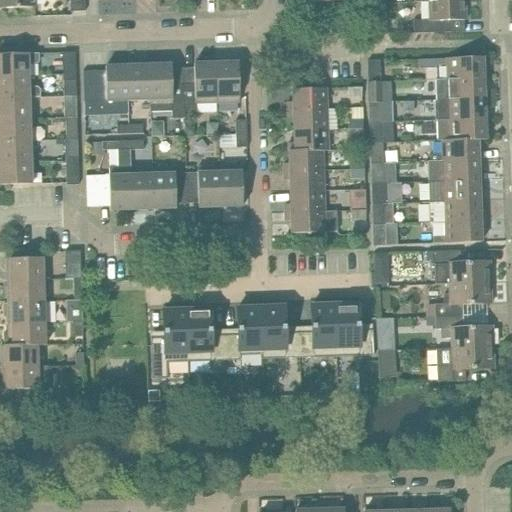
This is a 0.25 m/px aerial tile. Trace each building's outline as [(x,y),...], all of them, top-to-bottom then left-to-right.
[(34,0),(0,0),(0,8),(35,7),(34,0)] [(69,0),(70,12),(85,11),(84,0),(69,0)] [(465,1),(427,2),(428,21),(412,22),(412,34),(451,32),(450,21),(465,20),(465,1)] [(63,82),(75,82),(74,53),(62,53),(63,82)] [(0,78),(28,77),(27,54),(0,54),(0,78)] [(447,81),(487,79),(487,72),(483,72),(483,57),(463,58),(418,59),(418,69),(435,69),(435,67),(447,67),(447,81)] [(368,84),(380,83),(380,61),(367,61),(368,84)] [(215,63),(217,103),(239,102),(238,62),(215,63)] [(193,68),(182,68),(184,107),(195,107),(195,103),(217,103),(215,63),(193,64),(193,68)] [(184,107),(182,68),(171,69),(171,64),(149,65),(150,112),(172,111),(173,119),(184,119),(184,107)] [(150,112),(149,65),(127,66),(128,101),(149,100),(150,112)] [(105,71),(94,71),(95,102),(106,102),(106,108),(112,113),(128,113),(128,101),(127,66),(105,66),(105,71)] [(95,102),(94,71),(82,71),(83,102),(95,102)] [(28,88),(28,77),(0,78),(0,99),(29,99),(39,99),(39,91),(36,88),(28,88)] [(487,79),(447,81),(435,81),(436,102),(484,100),(483,84),(488,84),(487,79)] [(76,98),(75,82),(63,82),(63,98),(76,98)] [(381,98),(380,83),(368,84),(368,99),(381,98)] [(287,110),(326,109),(326,88),(292,89),(293,102),(287,102),(287,110)] [(360,98),(360,88),(346,89),(346,98),(360,98)] [(76,118),(76,98),(63,98),(64,119),(76,118)] [(0,99),(0,120),(29,120),(29,99),(0,99)] [(484,100),(436,102),(437,122),(489,120),(489,113),(484,113),(484,100)] [(326,109),(287,110),(287,119),(293,119),(294,131),(327,130),(326,109)] [(360,109),(348,109),(349,121),(361,121),(360,109)] [(369,125),(380,124),(380,110),(369,111),(369,125)] [(77,140),(76,118),(64,119),(64,141),(77,140)] [(29,120),(0,120),(0,142),(30,142),(29,120)] [(236,134),(246,134),(246,120),(236,121),(236,134)] [(489,125),(489,120),(437,122),(437,141),(441,141),(482,139),(482,140),(486,140),(485,125),(489,125)] [(347,130),(361,130),(361,121),(349,121),(346,121),(347,130)] [(380,124),(369,125),(369,143),(393,142),(392,124),(380,124)] [(129,134),(129,125),(116,126),(116,135),(129,134)] [(129,125),(129,134),(142,134),(142,125),(129,125)] [(184,126),(185,136),(193,135),(193,126),(184,126)] [(327,130),(294,131),(294,143),(288,143),(288,151),(328,150),(327,130)] [(361,139),(361,130),(347,130),(347,139),(361,139)] [(246,134),(236,134),(237,148),(247,148),(246,134)] [(482,139),(441,141),(442,155),(430,155),(430,162),(478,161),(478,146),(482,146),(482,140),(482,139)] [(77,158),(77,140),(64,141),(65,158),(77,158)] [(130,150),(130,141),(117,142),(117,151),(130,150)] [(143,141),(130,141),(130,150),(143,150),(143,141)] [(30,142),(0,142),(0,164),(31,163),(30,142)] [(103,142),(87,143),(87,156),(103,155),(103,151),(103,142)] [(371,165),(384,164),(383,144),(370,144),(371,165)] [(328,150),(288,151),(289,163),(283,164),(283,172),(322,171),(321,151),(328,151),(328,150)] [(77,158),(65,158),(66,186),(78,185),(77,158)] [(348,171),(362,170),(362,161),(348,162),(348,171)] [(479,174),(478,161),(430,162),(430,169),(443,168),(443,182),(483,181),(483,174),(479,174)] [(31,163),(0,164),(0,185),(31,184),(31,163)] [(372,185),(384,185),(388,184),(396,184),(395,164),(384,164),(371,165),(372,185)] [(219,167),(220,207),(242,206),(241,166),(219,167)] [(197,173),(186,173),(187,204),(198,204),(198,208),(220,207),(219,167),(197,168),(197,173)] [(153,209),(152,169),(151,169),(152,174),(131,175),(132,210),(153,209)] [(187,204),(186,173),(174,173),(174,169),(152,169),(153,209),(176,209),(176,204),(187,204)] [(363,179),(362,170),(348,171),(349,180),(363,179)] [(322,191),(322,171),(283,172),(283,180),(289,180),(290,192),(322,191)] [(132,210),(131,175),(86,176),(87,207),(110,206),(110,211),(132,210)] [(483,181),(443,182),(444,196),(431,196),(432,204),(480,202),(479,187),(483,187),(483,181)] [(389,205),(388,184),(384,185),(372,185),(372,206),(381,206),(389,205)] [(322,191),(290,192),(290,204),(284,204),(284,213),(323,212),(322,191)] [(350,212),(364,211),(364,202),(349,203),(350,212)] [(480,215),(480,202),(432,204),(432,210),(444,209),(445,224),(484,222),(484,215),(480,215)] [(389,205),(381,206),(372,206),(370,206),(371,226),(372,226),(382,226),(381,224),(381,223),(393,223),(392,205),(389,205)] [(364,211),(350,212),(350,221),(364,220),(364,211)] [(323,212),(284,213),(285,221),(291,221),(291,234),(324,233),(323,212)] [(484,222),(445,224),(432,224),(433,243),(445,243),(481,242),(481,228),(485,228),(484,222)] [(385,233),(385,224),(381,224),(382,226),(372,226),(372,234),(372,246),(385,246),(385,233)] [(73,280),(81,280),(80,251),(64,251),(65,280),(73,280)] [(447,284),(490,282),(489,261),(460,263),(460,251),(431,252),(432,264),(433,264),(433,284),(447,284)] [(386,272),(386,256),(374,256),(375,273),(386,272)] [(7,282),(43,281),(42,258),(6,259),(7,282)] [(373,276),(374,288),(386,288),(385,276),(373,276)] [(43,302),(43,281),(7,282),(7,303),(43,302)] [(490,282),(447,284),(448,295),(442,295),(442,304),(433,305),(434,317),(462,316),(462,305),(491,304),(490,282)] [(70,323),(81,323),(81,301),(65,302),(65,323),(70,323)] [(43,302),(7,303),(7,304),(3,305),(3,316),(8,317),(8,325),(44,324),(43,302)] [(358,304),(335,305),(336,357),(373,355),(373,330),(359,331),(358,304)] [(312,332),(298,333),(299,358),(336,357),(335,305),(311,306),(312,332)] [(284,307),(260,308),(262,359),(299,358),(298,333),(285,333),(284,307)] [(237,335),(224,335),(225,361),(240,360),(240,355),(261,354),(261,359),(262,359),(260,308),(237,309),(237,335)] [(210,309),(186,310),(188,362),(225,361),(224,335),(211,336),(210,309)] [(163,338),(150,338),(151,379),(168,379),(167,363),(188,362),(186,310),(163,311),(163,338)] [(462,316),(434,317),(434,329),(449,328),(450,349),(493,347),(493,344),(497,343),(496,330),(492,330),(492,326),(463,327),(462,316)] [(434,317),(425,317),(426,326),(434,326),(434,317)] [(81,323),(70,323),(70,338),(82,338),(81,323)] [(44,324),(8,325),(8,331),(4,332),(4,344),(9,345),(9,346),(37,346),(45,346),(44,324)] [(9,346),(9,345),(1,345),(1,368),(38,367),(37,346),(9,346)] [(493,347),(450,349),(451,368),(436,369),(437,382),(465,381),(464,369),(494,368),(493,347)] [(74,354),(75,366),(83,366),(82,354),(74,354)] [(38,367),(1,368),(2,375),(0,375),(0,386),(2,387),(2,390),(8,390),(8,402),(36,401),(49,401),(48,367),(38,367)] [(82,368),(72,368),(73,378),(82,378),(82,368)] [(158,391),(148,391),(148,401),(159,401),(158,391)]
